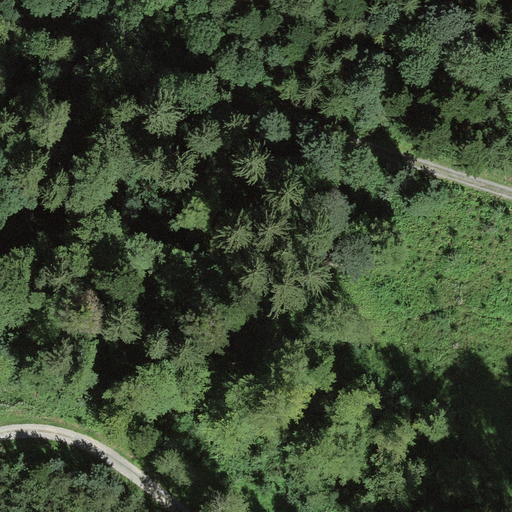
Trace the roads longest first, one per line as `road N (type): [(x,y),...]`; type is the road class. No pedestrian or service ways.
road 1 (track): [(0,12),(252,112),(511,193)]
road 2 (track): [(0,436),(60,437),(130,467),(182,511)]
